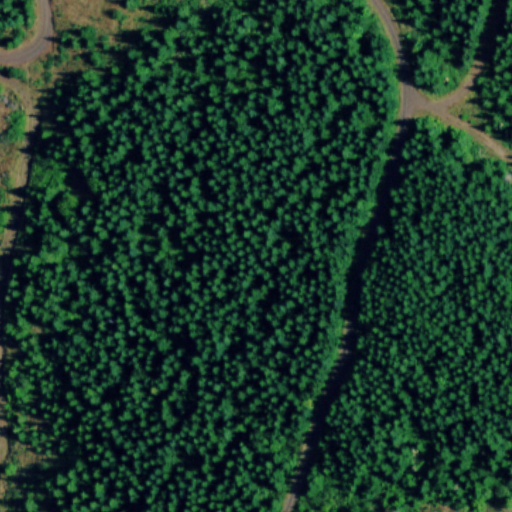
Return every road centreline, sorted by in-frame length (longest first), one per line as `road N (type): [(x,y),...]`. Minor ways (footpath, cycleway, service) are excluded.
road 1 (track): [(0,44),(37,30),(33,0),(385,4),(399,54),(389,150),(363,230),(355,288),(276,511)]
road 2 (track): [(398,101),(458,106),(502,0)]
